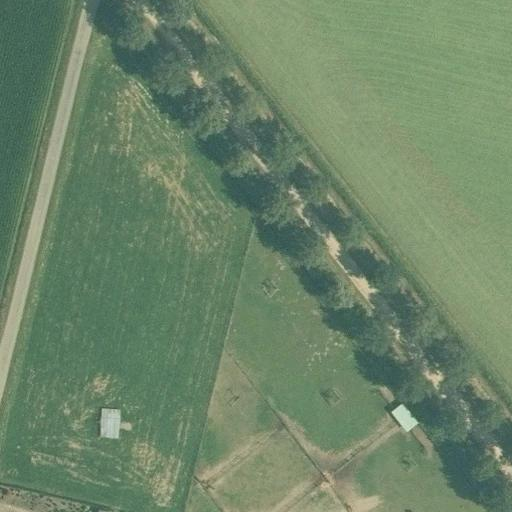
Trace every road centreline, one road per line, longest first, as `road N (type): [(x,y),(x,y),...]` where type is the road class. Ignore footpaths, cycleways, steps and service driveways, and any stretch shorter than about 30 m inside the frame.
road 1 (track): [(511,472),(140,0)]
road 2 (unclassified): [(0,367),(90,0)]
